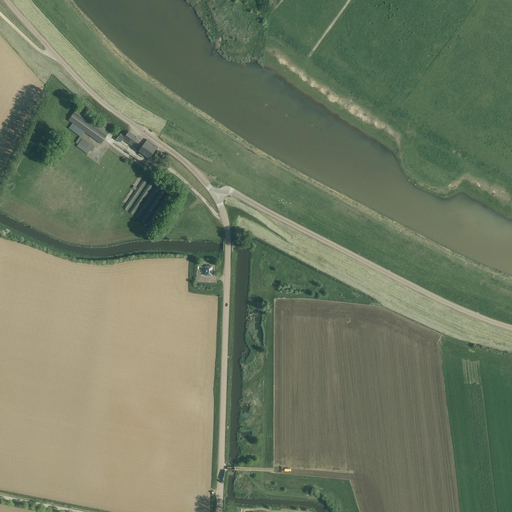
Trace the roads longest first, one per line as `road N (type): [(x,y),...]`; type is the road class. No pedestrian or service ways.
road 1 (tertiary): [(217,197),(233,192),(451,305),(511,328)]
road 2 (tertiary): [(219,511),(227,230),(217,197)]
road 3 (tertiary): [(217,197),(182,159),(88,89),(6,0)]
